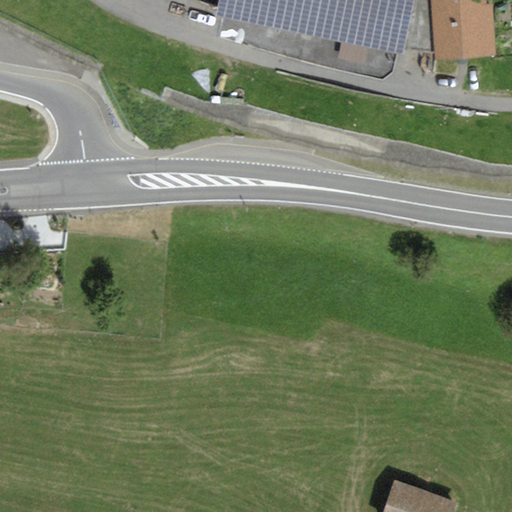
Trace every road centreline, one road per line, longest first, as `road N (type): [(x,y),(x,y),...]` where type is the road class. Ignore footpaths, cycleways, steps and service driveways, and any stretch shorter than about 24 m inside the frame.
road 1 (primary): [(33,0),(298,111),(511,143)]
road 2 (tertiary): [(511,215),(250,181),(87,187)]
road 3 (unclassified): [(87,187),(78,126),(63,99),(0,79)]
